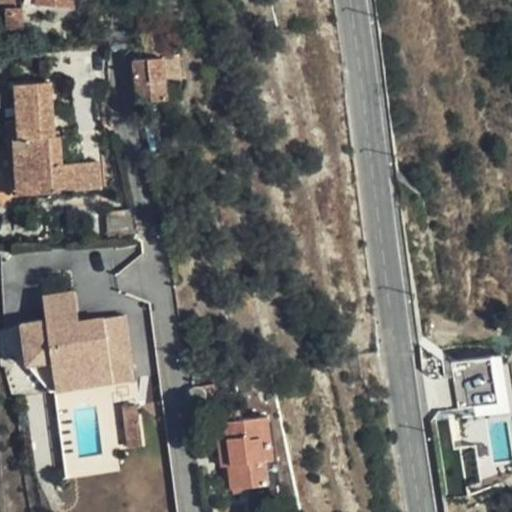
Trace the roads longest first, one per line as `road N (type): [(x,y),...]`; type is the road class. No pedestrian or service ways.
road 1 (residential): [(192,511),(151,243),(119,116),(114,0)]
road 2 (tertiary): [(420,511),(350,0)]
